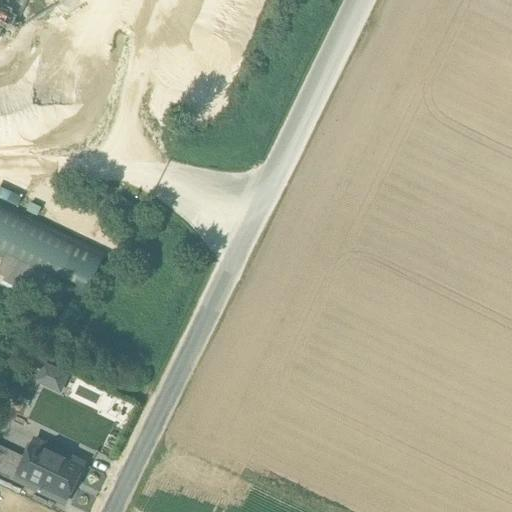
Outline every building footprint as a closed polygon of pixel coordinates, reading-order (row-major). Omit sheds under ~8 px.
[(79,241),(0,202),(0,258),(57,286),(79,241)] [(63,392),(69,372),(42,364),(36,383),(63,392)] [(12,407),(0,431),(0,441),(16,408),(12,407)] [(84,465),(34,441),(25,459),(16,479),(65,503),(84,465)] [(25,459),(8,450),(0,466),(0,471),(16,479),(25,459)] [(88,481),(99,490),(108,479),(97,470),(88,481)]
